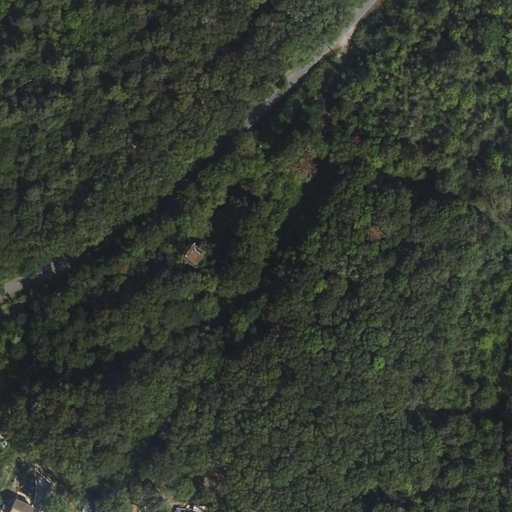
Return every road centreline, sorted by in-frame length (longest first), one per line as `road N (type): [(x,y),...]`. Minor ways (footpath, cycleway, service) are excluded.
road 1 (unclassified): [(0,292),(85,256),(143,218),(374,0)]
road 2 (track): [(332,143),(268,289),(201,340),(72,391),(4,375)]
